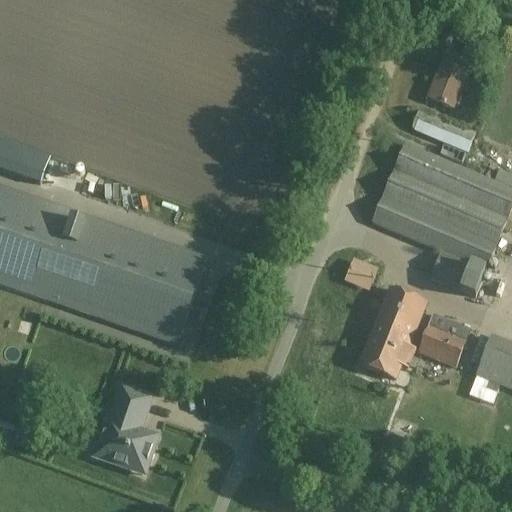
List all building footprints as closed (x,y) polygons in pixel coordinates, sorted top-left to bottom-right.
[(493,48),(459,24),(450,37),(466,49),(462,55),(475,64),(479,58),(484,61),(493,48)] [(451,68),(441,63),(425,100),(454,113),(470,75),(472,76),(475,67),(455,58),(451,68)] [(411,131),(467,156),(476,136),(420,111),(411,131)] [(0,136),(0,159),(71,181),(78,160),(0,136)] [(475,301),(486,275),(511,210),(511,191),(405,146),(372,226),(441,256),(430,281),(475,301)] [(208,261),(0,188),(0,285),(179,348),(208,261)] [(346,250),(339,273),(364,280),(370,257),(346,250)] [(426,306),(389,291),(359,367),(395,382),(401,368),(408,370),(415,352),(409,349),(426,306)] [(472,332),(433,316),(417,355),(445,367),(443,371),(454,376),(472,332)] [(511,337),(483,330),(472,372),(511,382),(511,337)] [(122,389),(110,422),(107,421),(102,434),(106,435),(97,461),(122,470),(124,466),(145,473),(157,438),(138,431),(136,428),(137,422),(143,425),(152,400),(122,389)] [(36,455),(45,428),(22,420),(13,447),(36,455)]
